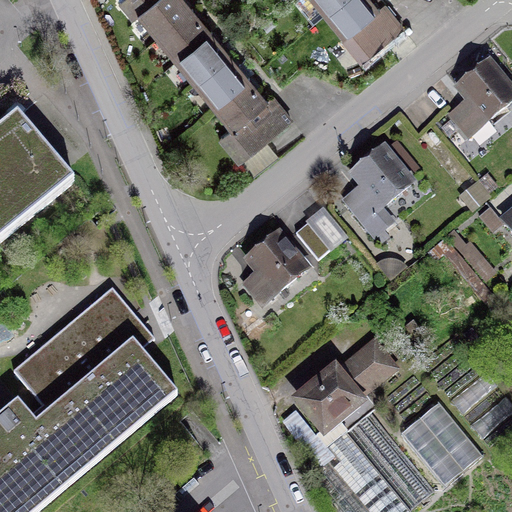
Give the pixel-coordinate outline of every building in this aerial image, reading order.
[(137,17),(156,38),(191,9),(183,0),(119,0),(117,3),(132,21),(137,17)] [(311,0),(324,15),(341,0),(311,0)] [(358,26),(379,9),(372,0),(341,0),(324,15),(342,37),(346,34),(366,58),(377,49),(367,37),(358,26)] [(367,37),(393,16),(384,5),(379,9),(358,26),(367,37)] [(191,9),(156,38),(174,60),(209,31),(191,9)] [(393,16),(367,37),(377,49),(403,28),(393,16)] [(209,31),(174,60),(192,82),(227,53),(209,31)] [(227,53),(192,82),(213,108),(249,79),(227,53)] [(511,103),(511,85),(489,58),(452,89),(464,102),(447,116),(467,141),(511,103)] [(246,116),(266,100),(249,79),(213,108),(230,128),(218,138),(251,179),(279,156),(267,142),(256,129),(246,116)] [(256,129),(282,108),(271,95),(266,100),(246,116),(256,129)] [(282,108),(256,129),(267,142),(293,121),(282,108)] [(0,250),(80,182),(22,114),(0,132),(0,250)] [(382,209),(415,183),(382,143),(345,173),(357,187),(340,200),(373,241),(394,224),(382,209)] [(511,208),(497,220),(511,238),(511,208)] [(308,223),(296,232),(313,252),(324,242),(308,223)] [(310,270),(278,231),(234,267),(265,306),(310,270)] [(465,245),(453,231),(445,238),(485,284),(496,274),(469,242),(465,245)] [(14,373),(43,408),(126,339),(118,330),(126,322),(117,310),(124,303),(113,290),(14,373)] [(429,342),(414,322),(401,331),(415,352),(429,342)] [(137,352),(126,339),(43,408),(31,418),(18,402),(0,417),(0,511),(22,511),(172,388),(140,350),(137,352)] [(335,372),(299,402),(304,407),(324,432),(318,437),(328,449),(346,434),(371,414),(377,410),(365,395),(395,370),(375,345),(337,375),(335,372)] [(464,412),(499,385),(488,370),(452,397),(464,412)] [(473,421),(506,395),(500,387),(467,413),(473,421)] [(483,435),(511,414),(511,400),(509,396),(474,422),(483,435)] [(439,405),(420,420),(463,473),(482,457),(439,405)] [(333,470),(340,464),(328,449),(318,437),(324,432),(304,407),(282,424),(320,472),(329,465),(333,470)] [(410,511),(435,492),(371,414),(346,434),(409,511),(410,511)] [(444,488),(463,473),(420,420),(402,436),(444,488)] [(409,511),(346,434),(328,449),(340,464),(333,470),(367,511),(409,511)] [(338,511),(367,511),(333,470),(329,465),(320,472),(311,478),(338,511)]
